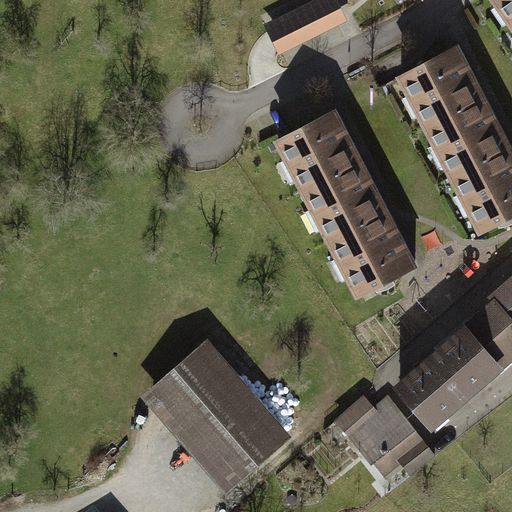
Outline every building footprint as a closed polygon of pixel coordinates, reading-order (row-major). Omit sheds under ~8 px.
[(304,0),(265,19),(280,50),(350,17),(342,0),(304,0)] [(384,0),(391,8),(400,0),(384,0)] [(511,0),(490,0),(511,32),(511,0)] [(511,158),(454,57),(398,88),(483,238),(511,221),(511,158)] [(340,117),(275,153),(358,302),(423,266),(340,117)] [(511,270),(389,378),(433,428),(511,359),(511,270)] [(218,487),(285,431),(204,335),(137,390),(218,487)] [(380,487),(425,453),(376,389),(331,423),(380,487)]
